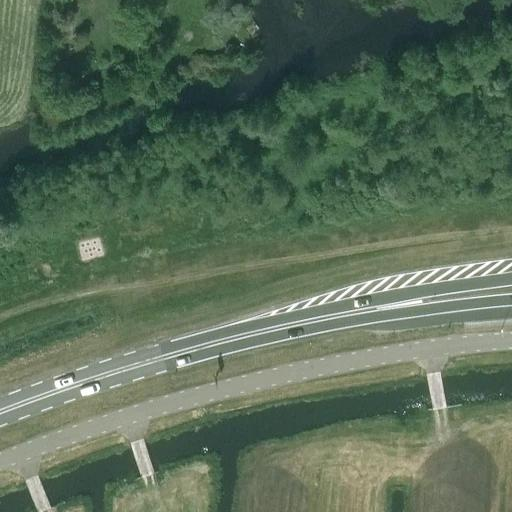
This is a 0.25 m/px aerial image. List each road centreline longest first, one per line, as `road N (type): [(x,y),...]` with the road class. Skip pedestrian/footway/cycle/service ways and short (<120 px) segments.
road 1 (unclassified): [(0,460),(129,413),(262,379),(511,341)]
road 2 (primary): [(0,413),(218,340),(369,309)]
road 3 (primary): [(511,278),(427,290),(369,309)]
road 4 (primary): [(369,309),(511,300)]
